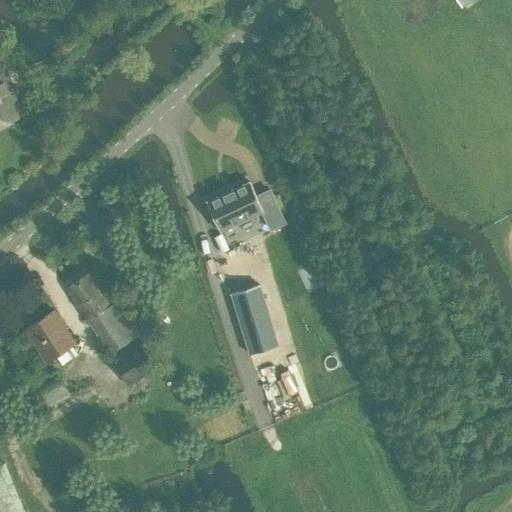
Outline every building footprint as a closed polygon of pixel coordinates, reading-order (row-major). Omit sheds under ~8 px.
[(20,108),(3,72),(0,73),(0,124),(6,122),(3,116),(20,108)] [(222,195),(206,202),(220,231),(262,211),(270,230),(285,223),(269,190),(256,196),(250,182),(233,189),(222,195)] [(321,288),(310,266),(308,267),(296,273),(306,294),(318,289),(321,288)] [(109,302),(90,273),(67,288),(89,321),(88,321),(111,353),(142,333),(127,312),(132,309),(133,310),(137,307),(139,306),(131,292),(128,294),(115,302),(113,299),(109,302)] [(260,284),(230,293),(249,355),(279,345),(260,284)] [(54,311),(25,330),(47,362),(57,355),(63,364),(78,354),(72,345),(76,342),(54,311)] [(198,401),(239,388),(216,314),(174,327),(198,401)] [(129,386),(157,369),(140,343),(112,360),(129,386)] [(59,372),(32,389),(45,410),(73,393),(59,372)]
